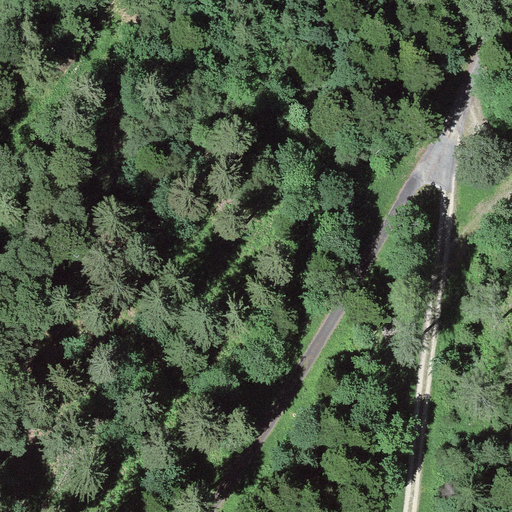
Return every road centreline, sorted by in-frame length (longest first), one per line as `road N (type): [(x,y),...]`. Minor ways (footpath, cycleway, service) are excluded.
road 1 (track): [(200,511),(442,156),(510,0)]
road 2 (track): [(442,156),(437,277),(409,511)]
